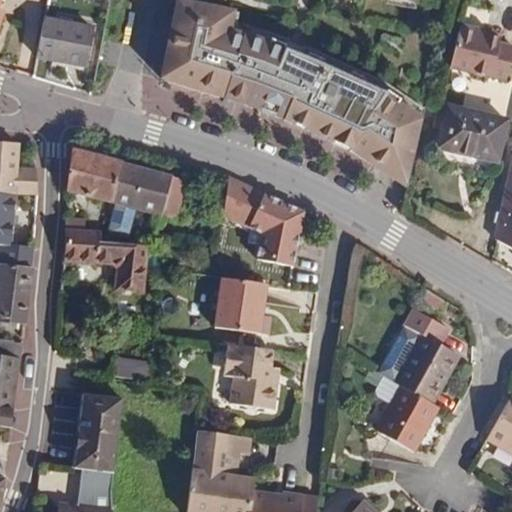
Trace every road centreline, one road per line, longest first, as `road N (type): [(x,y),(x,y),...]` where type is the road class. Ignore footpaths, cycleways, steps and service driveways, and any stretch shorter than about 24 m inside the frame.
road 1 (residential): [(16,511),(60,109)]
road 2 (residential): [(60,109),(346,208)]
road 3 (residential): [(310,456),(346,208)]
road 4 (unknown): [(197,157),(162,379)]
road 5 (residential): [(511,321),(493,398),(427,509)]
road 6 (residential): [(346,208),(511,309)]
